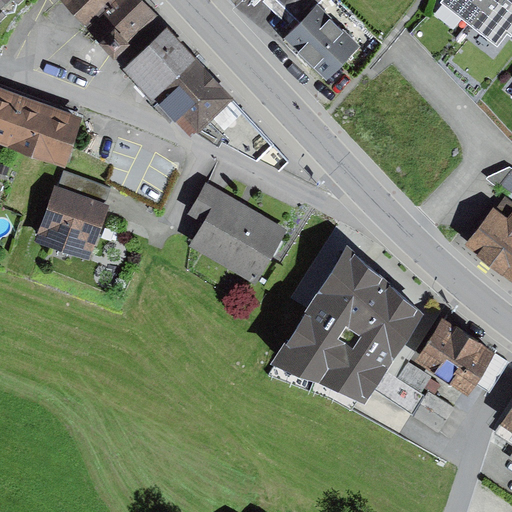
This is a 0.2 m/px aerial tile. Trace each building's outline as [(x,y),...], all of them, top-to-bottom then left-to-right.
[(0,0),(0,28),(29,0),(0,0)] [(60,0),(60,1),(87,30),(118,0),(60,0)] [(158,17),(141,0),(118,0),(87,30),(103,46),(99,50),(114,66),(130,51),(126,46),(158,17)] [(445,0),(441,6),(469,27),(488,0),(445,0)] [(511,0),(488,0),(469,27),(498,48),(507,36),(511,39),(511,37),(511,0)] [(361,50),(318,9),(315,12),(308,5),(289,24),(295,30),(284,42),(327,84),(361,50)] [(197,64),(167,33),(125,75),(155,105),(197,64)] [(215,82),(197,64),(155,105),(192,143),(201,134),(257,164),(273,148),(251,125),(231,105),(234,102),(215,82)] [(13,96),(0,91),(0,146),(64,170),(82,122),(51,110),(13,96)] [(142,147),(131,175),(160,188),(172,160),(142,147)] [(500,180),(511,165),(510,164),(488,173),(487,175),(498,184),(500,180)] [(511,165),(500,180),(511,189),(511,165)] [(64,174),(58,191),(105,207),(111,190),(64,174)] [(289,222),(206,175),(188,205),(204,214),(188,241),(256,280),(289,222)] [(58,191),(54,190),(35,244),(90,263),(109,209),(105,207),(58,191)] [(507,210),(493,199),(465,234),(511,270),(511,203),(507,210)] [(423,315),(347,248),(271,368),(365,404),(423,315)] [(495,354),(442,321),(416,363),(468,396),(476,384),(495,354)] [(508,363),(495,354),(476,384),(490,393),(508,363)] [(432,379),(408,363),(398,377),(422,393),(432,379)] [(429,393),(414,417),(439,433),(455,410),(429,393)] [(511,394),(501,412),(505,415),(495,431),(511,441),(511,394)]
